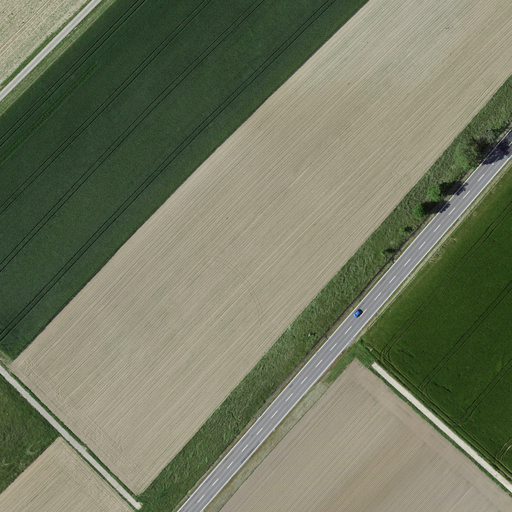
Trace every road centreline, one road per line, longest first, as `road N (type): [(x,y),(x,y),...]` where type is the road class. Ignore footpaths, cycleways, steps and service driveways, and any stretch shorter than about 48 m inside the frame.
road 1 (primary): [(191,511),(511,143)]
road 2 (track): [(0,369),(138,506)]
road 3 (track): [(373,365),(511,489)]
road 4 (track): [(95,0),(0,96)]
